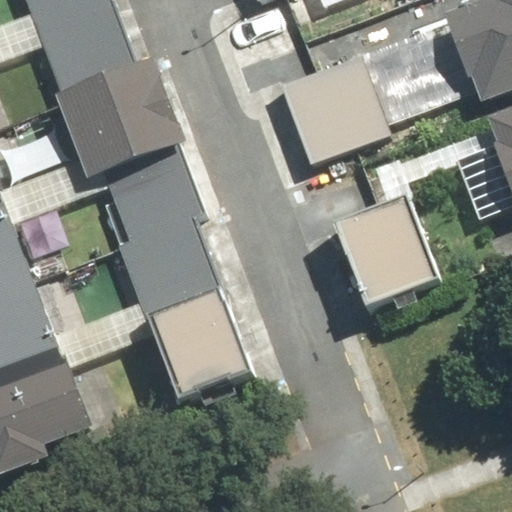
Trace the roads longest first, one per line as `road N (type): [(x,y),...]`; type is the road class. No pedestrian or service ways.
road 1 (residential): [(180,0),(371,501)]
road 2 (residential): [(222,511),(302,483),(371,501)]
